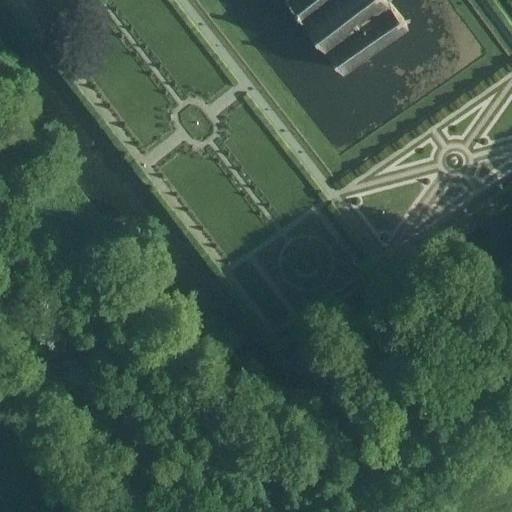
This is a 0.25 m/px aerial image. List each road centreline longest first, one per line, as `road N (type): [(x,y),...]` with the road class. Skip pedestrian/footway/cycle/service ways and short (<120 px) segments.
road 1 (track): [(0,194),(244,511)]
road 2 (track): [(276,511),(511,350)]
